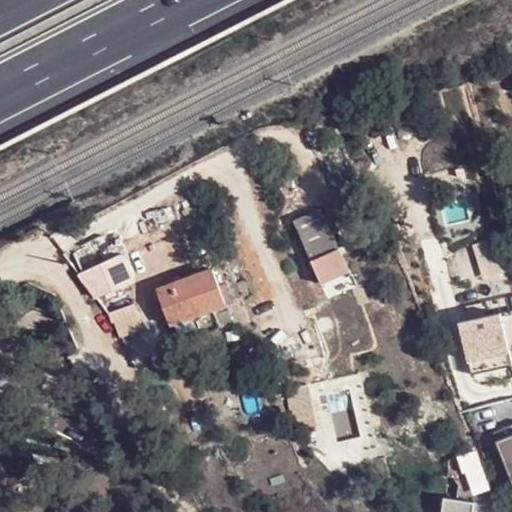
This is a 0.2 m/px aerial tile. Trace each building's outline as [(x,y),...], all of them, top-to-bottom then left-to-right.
[(313,203),(283,216),(312,283),(347,268),(313,203)] [(106,237),(82,249),(100,284),(124,271),(106,237)] [(214,269),(161,290),(175,326),(177,326),(195,319),(228,306),(214,269)] [(135,304),(110,312),(118,338),(144,329),(135,304)] [(511,360),(509,348),(511,347),(511,309),(460,322),(472,374),(511,364),(511,360)] [(195,319),(177,326),(181,337),(199,330),(195,319)] [(511,423),(494,431),(511,475),(511,423)] [(366,451),(365,429),(327,431),(328,452),(366,451)] [(475,511),(477,499),(446,496),(444,511),(475,511)]
